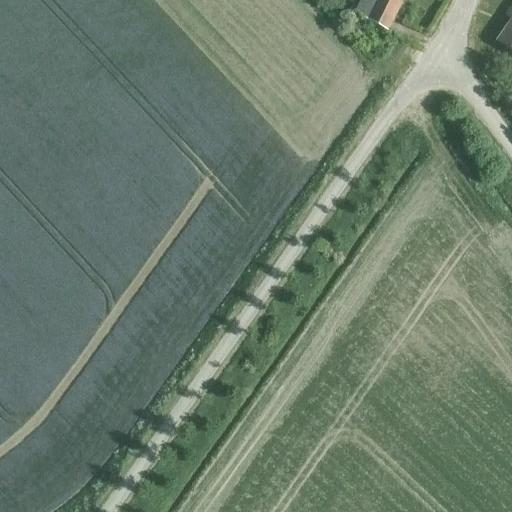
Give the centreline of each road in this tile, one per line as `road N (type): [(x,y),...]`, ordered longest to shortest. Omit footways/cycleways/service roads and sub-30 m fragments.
road 1 (unclassified): [(108,511),(433,54)]
road 2 (unclassified): [(511,149),(433,54)]
